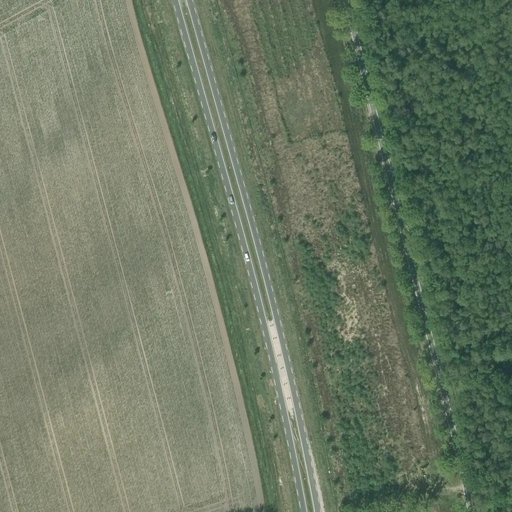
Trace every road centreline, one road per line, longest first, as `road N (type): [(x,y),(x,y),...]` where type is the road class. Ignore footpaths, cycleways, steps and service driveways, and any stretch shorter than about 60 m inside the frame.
road 1 (primary): [(175,0),(259,307),(304,511)]
road 2 (primary): [(316,511),(273,306),(188,0)]
